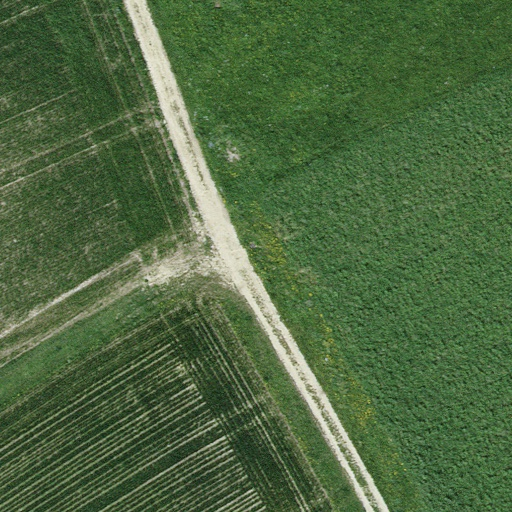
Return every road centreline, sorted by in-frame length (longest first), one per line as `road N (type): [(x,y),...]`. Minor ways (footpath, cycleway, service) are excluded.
road 1 (track): [(376,511),(213,214),(133,0)]
road 2 (track): [(0,402),(233,253)]
